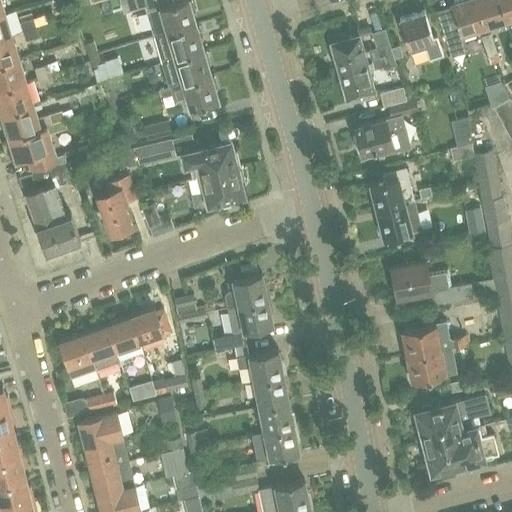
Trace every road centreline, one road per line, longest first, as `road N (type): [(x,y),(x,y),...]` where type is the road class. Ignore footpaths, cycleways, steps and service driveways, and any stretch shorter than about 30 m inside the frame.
road 1 (residential): [(368,511),(313,203)]
road 2 (residential): [(19,309),(313,203)]
road 3 (residential): [(70,511),(19,309)]
road 4 (residential): [(313,203),(258,15)]
